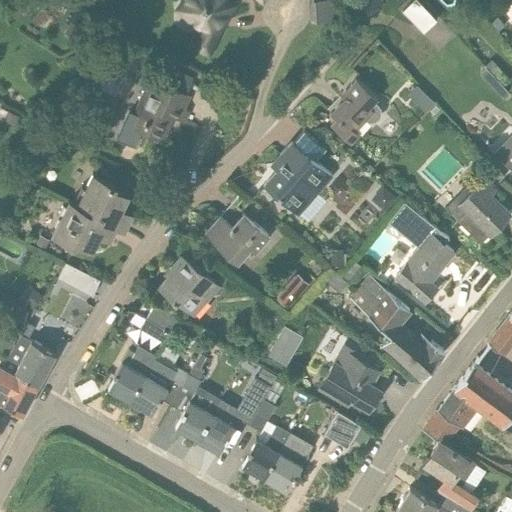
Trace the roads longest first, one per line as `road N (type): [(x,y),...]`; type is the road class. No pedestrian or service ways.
road 1 (residential): [(45,401),(173,211),(380,0)]
road 2 (residential): [(349,511),(418,401),(511,285)]
road 3 (residential): [(234,511),(45,401)]
